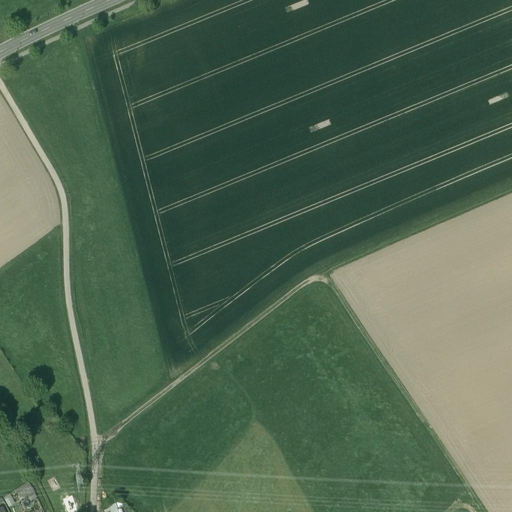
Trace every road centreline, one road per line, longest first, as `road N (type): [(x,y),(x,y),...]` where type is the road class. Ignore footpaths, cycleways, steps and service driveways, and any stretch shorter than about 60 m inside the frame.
road 1 (track): [(511,202),(417,228),(317,277),(94,449)]
road 2 (track): [(92,511),(93,433),(68,307),(63,198),(0,83)]
road 3 (track): [(317,277),(372,343),(485,511)]
road 4 (tertiary): [(0,53),(109,0)]
